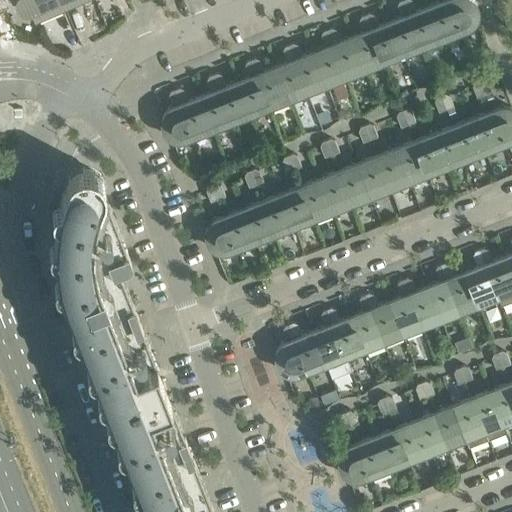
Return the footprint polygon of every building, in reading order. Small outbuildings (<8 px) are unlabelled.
[(64,5),(61,0),(17,0),(19,5),(24,8),(30,7),(35,17),(64,5)] [(401,15),(390,20),(403,53),(422,46),(403,0),(399,0),(397,5),(401,15)] [(403,0),(422,46),(441,38),(428,5),(416,10),(412,0),(403,0)] [(438,0),(439,1),(428,5),(441,38),(460,31),(447,0),(438,0)] [(447,0),(460,31),(469,27),(472,25),(475,22),(476,20),(477,18),(478,12),(477,5),(474,0),(447,0)] [(370,12),(365,14),(384,61),(403,53),(390,20),(378,25),(374,14),(370,12)] [(363,30),(352,35),(365,68),(384,61),(365,14),(361,15),(359,19),(363,30)] [(332,27),(327,28),(346,76),(365,68),(352,35),(340,39),(336,29),(332,27)] [(325,45),(314,50),(327,83),(346,76),(327,28),(323,30),(321,34),(325,45)] [(293,42),(289,44),(307,91),(327,83),(314,50),(302,54),(298,44),(293,42)] [(287,60),(276,65),(289,98),(307,91),(289,44),(284,45),(283,50),(287,60)] [(255,57),(251,59),(269,106),(289,98),(276,65),(264,69),(260,59),(255,57)] [(249,75),(237,80),(251,113),(269,106),(251,59),(247,60),(245,64),(249,75)] [(217,72),(213,73),(232,121),(251,113),(237,80),(226,84),(222,73),(217,72)] [(211,90),(200,95),(213,128),(232,121),(213,73),(209,75),(207,79),(211,90)] [(483,77),(479,79),(484,93),(492,90),(487,79),(483,77)] [(484,93),(479,79),(474,81),(472,85),(477,96),(484,93)] [(179,87),(175,88),(194,135),(213,128),(200,95),(188,99),(184,88),(179,87)] [(194,135),(175,88),(170,90),(169,94),(173,105),(170,107),(167,108),(165,111),(163,114),(163,115),(162,118),(162,122),(162,125),(163,129),(164,131),(166,134),(169,136),(172,138),(173,138),(176,139),(179,140),(183,139),(186,139),(194,135)] [(445,92),(441,94),(446,108),(454,105),(449,94),(445,92)] [(446,108),(441,94),(436,96),(434,100),(439,111),(446,108)] [(498,106),(491,109),(504,142),(511,139),(511,107),(510,106),(507,105),(504,105),(501,106),(498,106)] [(407,107),(403,109),(408,123),(416,120),(411,109),(407,107)] [(408,123),(403,109),(398,111),(396,115),(401,126),(408,123)] [(491,109),(472,117),(485,150),(504,142),(491,109)] [(472,117),(453,124),(466,157),(485,150),(472,117)] [(369,122),(365,124),(370,138),(378,135),(373,124),(369,122)] [(370,138),(365,124),(360,125),(358,130),(363,141),(370,138)] [(453,124),(434,132),(447,165),(466,157),(453,124)] [(434,132),(415,139),(428,172),(447,165),(434,132)] [(331,137),(326,139),(332,153),(339,150),(335,139),(331,137)] [(332,153),(326,139),(322,140),(320,145),(324,156),(332,153)] [(415,139),(396,147),(409,180),(428,172),(415,139)] [(396,147),(376,154),(389,187),(409,180),(396,147)] [(293,152),(288,154),(294,168),(301,165),(297,154),(293,152)] [(294,168),(288,154),(284,155),(282,160),(287,171),(294,168)] [(376,154),(357,162),(370,195),(389,187),(376,154)] [(357,162),(338,169),(351,202),(370,195),(357,162)] [(144,331),(120,271),(128,268),(129,267),(131,266),(131,264),(131,262),(131,261),(125,246),(103,191),(104,188),(104,185),(103,181),(102,178),(101,175),(99,173),(97,171),(94,169),(90,168),(86,167),(84,167),(79,168),(76,169),(73,171),(71,173),(69,175),(68,178),(67,181),(64,189),(62,194),(61,198),(60,203),(58,209),(58,213),(56,229),(55,235),(55,240),(55,245),(55,250),(56,255),(56,260),(57,265),(58,272),(59,277),(60,282),(63,290),(65,295),(89,359),(108,405),(164,383),(143,331),(144,331)] [(255,167),(250,169),(256,183),(263,180),(259,169),(255,167)] [(256,183),(250,169),(246,170),(244,175),(248,185),(256,183)] [(338,169),(319,176),(332,210),(351,202),(338,169)] [(319,176),(300,184),(313,217),(332,210),(319,176)] [(217,182),(212,184),(218,198),(225,195),(221,184),(217,182)] [(218,198),(212,184),(208,185),(206,190),(210,201),(218,198)] [(300,184),(281,191),(294,225),(313,217),(300,184)] [(281,191),(262,199),(275,232),(294,225),(281,191)] [(262,199),(243,206),(256,240),(275,232),(262,199)] [(243,206),(224,214),(237,247),(256,240),(243,206)] [(237,247),(224,214),(217,217),(214,218),(211,220),(209,222),(207,226),(206,230),(205,233),(206,237),(207,241),(209,243),(211,246),(213,248),(216,250),(220,251),(224,251),(228,251),(231,250),(237,247)] [(479,248),(498,295),(501,305),(511,300),(511,276),(504,255),(492,259),(488,248),(483,247),(479,248)] [(477,265),(465,269),(479,303),(498,295),(479,248),(475,250),(473,254),(477,265)] [(445,261),(441,263),(459,310),(479,303),(465,269),(454,274),(450,263),(445,261)] [(439,280),(427,284),(441,318),(441,317),(459,310),(441,263),(437,265),(435,269),(439,280)] [(408,276),(403,278),(422,325),(441,318),(427,284),(416,289),(412,278),(408,276)] [(401,295),(389,299),(402,333),(422,325),(403,278),(399,280),(397,284),(401,295)] [(369,291),(365,293),(383,340),(402,333),(389,299),(377,304),(373,293),(369,291)] [(362,310),(351,314),(364,348),(383,340),(365,293),(360,295),(358,299),(362,310)] [(331,306),(327,308),(346,355),(364,348),(351,314),(339,319),(335,308),(331,306)] [(324,325),(313,329),(327,362),(346,355),(327,308),(322,310),(320,314),(324,325)] [(293,321),(289,323),(307,370),(327,362),(313,329),(301,334),(297,323),(293,321)] [(307,370),(289,323),(285,324),(283,329),(287,340),(284,341),(281,343),(279,346),(277,349),(276,353),(275,356),(276,359),(277,363),(278,366),(280,368),(283,371),(286,372),(289,374),(293,374),(297,374),(300,372),(307,370)] [(502,349),(497,351),(503,365),(510,362),(506,351),(502,349)] [(503,365),(497,351),(493,352),(491,357),(495,368),(503,365)] [(464,364),(460,366),(465,380),(473,377),(468,366),(464,364)] [(465,380),(460,366),(456,368),(454,372),(458,383),(465,380)] [(426,379),(421,381),(427,395),(434,392),(430,381),(426,379)] [(427,395),(421,381),(417,383),(415,387),(420,398),(427,395)] [(511,387),(509,381),(491,388),(504,422),(511,418),(511,387)] [(108,405),(150,511),(214,511),(164,383),(108,405)] [(491,388),(472,396),(485,429),(504,422),(491,388)] [(388,394),(383,396),(389,410),(396,407),(392,396),(388,394)] [(389,410),(383,396),(379,397),(377,402),(382,413),(389,410)] [(472,396),(452,403),(465,437),(485,429),(472,396)] [(452,403),(433,411),(446,444),(465,437),(452,403)] [(350,409),(345,411),(351,425),(358,422),(354,411),(350,409)] [(351,425),(345,411),(341,412),(339,416),(344,428),(351,425)] [(433,411),(414,418),(427,452),(446,444),(433,411)] [(414,418),(395,426),(408,459),(427,452),(414,418)] [(395,426),(376,433),(389,466),(408,459),(395,426)] [(376,433),(357,441),(370,474),(389,466),(376,433)] [(370,474),(357,441),(349,444),(346,446),(344,448),(341,451),(340,454),(339,457),(338,460),(339,463),(340,467),(341,470),(343,472),(346,475),(349,476),(351,478),(356,478),(359,478),(363,477),(370,474)]
